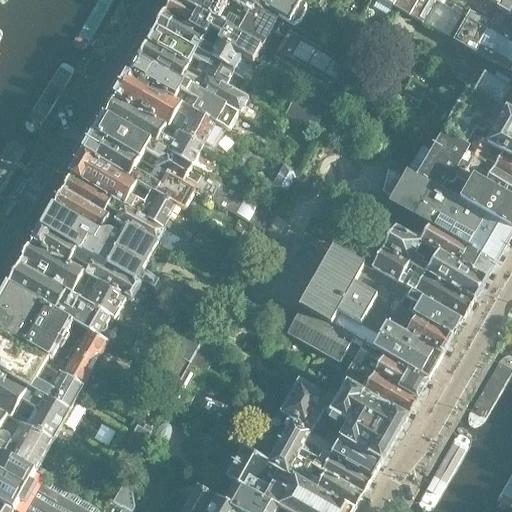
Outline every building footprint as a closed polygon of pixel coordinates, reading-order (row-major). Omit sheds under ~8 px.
[(97,0),(72,46),(73,48),(73,49),(74,50),(75,51),(76,52),(78,53),(79,53),(81,53),(82,53),(83,53),(114,0),(97,0)] [(259,49),(270,31),(284,40),(274,58),(342,98),(351,82),(360,67),(293,28),(243,0),(173,0),(166,15),(205,38),(209,31),(218,37),(214,43),(237,56),(246,41),(259,49)] [(304,6),(293,0),(243,0),(293,28),(299,25),(305,15),(304,6)] [(511,35),(501,29),(450,2),(451,0),(450,0),(397,0),(394,7),(408,16),(413,19),(421,5),(455,24),(448,38),(491,63),(511,74),(511,35)] [(511,17),(511,16),(511,0),(451,0),(450,2),(501,29),(509,16),(511,17)] [(391,46),(408,16),(394,7),(376,38),(390,45),(391,46)] [(210,49),(201,44),(205,38),(166,15),(157,30),(238,77),(240,73),(234,69),(241,58),(237,56),(214,43),(210,49)] [(238,77),(157,30),(149,45),(188,67),(192,60),(200,65),(196,72),(224,88),(229,79),(242,87),(246,81),(238,77)] [(364,89),(390,45),(376,38),(360,67),(351,82),(364,89)] [(196,72),(188,67),(149,45),(140,60),(238,116),(247,101),(224,88),(196,72)] [(238,116),(140,60),(130,77),(222,130),(233,137),(237,130),(232,127),(236,121),(241,124),(243,119),(238,116)] [(511,74),(491,63),(474,93),(511,115),(511,74)] [(57,73),(54,77),(30,119),(43,126),(67,84),(69,79),(70,76),(70,74),(70,72),(69,70),(68,69),(67,68),(65,68),(63,68),(61,69),(60,70),(57,73)] [(222,130),(130,77),(126,75),(125,76),(122,81),(126,84),(117,100),(168,129),(175,117),(180,121),(173,132),(177,134),(202,149),(209,153),(222,130)] [(511,115),(474,93),(468,90),(442,135),(469,151),(475,140),(491,149),(504,157),(511,161),(511,115)] [(161,140),(168,129),(117,100),(110,113),(105,110),(102,116),(191,168),(200,173),(207,177),(210,171),(195,162),(202,149),(177,134),(170,146),(161,140)] [(191,168),(102,116),(99,122),(103,124),(96,137),(140,162),(156,172),(180,186),(191,168)] [(511,236),(511,234),(373,156),(325,128),(274,217),(334,252),(346,230),(323,217),(336,195),(379,219),(388,203),(431,227),(496,264),(511,236)] [(511,202),(489,190),(471,180),(456,172),(466,156),(469,151),(442,135),(430,156),(420,150),(413,163),(379,144),(373,156),(511,234),(511,202)] [(187,207),(194,194),(190,191),(180,186),(156,172),(150,183),(134,174),(140,162),(96,137),(90,148),(85,146),(82,152),(86,155),(150,192),(164,200),(176,207),(189,215),(192,210),(187,207)] [(511,161),(504,157),(498,166),(486,158),(491,149),(475,140),(469,151),(466,156),(511,182),(511,161)] [(0,164),(0,194),(0,195),(27,149),(14,141),(0,164)] [(144,202),(150,192),(86,155),(77,171),(72,169),(68,176),(73,178),(174,237),(177,232),(165,226),(176,207),(164,200),(157,210),(144,202)] [(511,182),(466,156),(456,172),(471,180),(476,170),(495,181),(489,190),(511,202),(511,182)] [(274,217),(207,177),(200,173),(190,191),(194,194),(195,193),(247,222),(265,233),(274,217)] [(174,237),(73,178),(64,193),(102,216),(106,210),(117,216),(113,222),(116,224),(156,247),(171,256),(179,240),(174,237)] [(102,216),(64,193),(55,209),(99,234),(108,219),(102,216)] [(156,247),(116,224),(111,234),(102,236),(99,234),(55,209),(43,230),(136,283),(156,247)] [(254,252),(265,233),(247,222),(237,242),(254,252)] [(443,274),(414,257),(422,243),(397,229),(389,242),(358,225),(341,255),(355,263),(360,253),(367,241),(384,250),(475,302),(487,281),(451,260),(443,274)] [(496,264),(431,227),(422,243),(451,260),(487,281),(496,264)] [(136,283),(43,230),(34,246),(70,267),(74,260),(93,271),(89,278),(127,299),(137,305),(139,301),(134,298),(138,291),(143,293),(146,289),(136,283)] [(127,299),(89,278),(70,267),(34,246),(22,267),(21,269),(11,287),(10,287),(99,338),(101,334),(106,333),(109,329),(108,327),(113,319),(114,320),(127,299)] [(475,302),(384,250),(377,263),(360,253),(355,263),(372,272),(408,292),(462,323),(475,302)] [(389,326),(398,309),(408,292),(372,272),(355,263),(341,255),(334,252),(300,310),(361,344),(362,345),(364,346),(374,352),(375,351),(429,382),(443,358),(407,337),(402,333),(389,326)] [(99,338),(10,287),(0,305),(0,334),(48,361),(53,364),(51,367),(60,373),(85,387),(110,344),(99,338)] [(462,323),(408,292),(398,309),(453,340),(462,323)] [(453,340),(398,309),(389,326),(402,333),(407,324),(413,327),(407,337),(443,358),(453,340)] [(352,343),(300,313),(287,336),(339,366),(352,343)] [(203,342),(212,327),(194,317),(191,322),(187,320),(185,324),(189,327),(186,332),(189,334),(203,342)] [(0,414),(52,444),(85,387),(60,373),(49,392),(35,384),(48,361),(0,334),(0,414)] [(188,334),(176,355),(190,364),(202,343),(188,334)] [(429,382),(375,351),(374,352),(364,346),(353,364),(418,401),(429,382)] [(473,428),(484,424),(511,375),(511,357),(510,357),(508,357),(507,357),(505,357),(504,357),(502,358),(501,359),(499,360),(498,361),(468,414),(468,426),(473,428)] [(172,395),(190,365),(180,359),(163,389),(172,395)] [(418,401),(353,364),(342,384),(350,389),(354,391),(361,380),(370,385),(364,396),(407,421),(418,401)] [(187,412),(205,381),(201,379),(204,373),(190,365),(172,395),(166,407),(180,415),(183,410),(187,412)] [(380,467),(407,421),(364,396),(354,391),(350,389),(340,407),(300,385),(282,418),(288,421),(313,436),(316,430),(318,431),(330,410),(335,413),(333,416),(344,423),(334,440),(380,467)] [(153,428),(166,407),(172,395),(163,389),(159,387),(140,421),(153,428)] [(52,444),(0,414),(0,454),(3,456),(44,479),(46,474),(38,469),(52,444)] [(299,460),(307,445),(313,436),(288,421),(282,431),(290,435),(272,466),(351,511),(354,511),(363,498),(299,460)] [(137,457),(151,432),(146,429),(144,432),(139,430),(129,447),(131,449),(129,452),(137,457)] [(380,467),(334,440),(318,431),(316,430),(313,436),(307,445),(320,452),(332,459),(372,482),(380,467)] [(431,511),(432,511),(470,446),(470,445),(470,443),(469,442),(468,440),(467,439),(466,438),(464,437),(463,437),(461,437),(460,437),(458,437),(457,438),(455,439),(417,504),(417,506),(417,507),(418,509),(418,510),(419,511),(420,511),(431,511)] [(351,511),(272,466),(271,467),(232,445),(227,454),(228,458),(238,463),(229,481),(283,511),(282,511),(351,511)] [(372,482),(332,459),(327,468),(315,462),(320,452),(307,445),(299,460),(363,498),(372,482)] [(122,484),(137,457),(129,452),(127,457),(124,456),(115,474),(120,476),(117,481),(122,484)] [(125,511),(111,503),(105,511),(101,511),(44,479),(3,456),(0,462),(0,505),(11,511),(125,511)] [(511,472),(497,501),(509,509),(511,503),(511,472)] [(282,511),(283,511),(229,481),(218,501),(198,489),(184,511),(282,511)]
